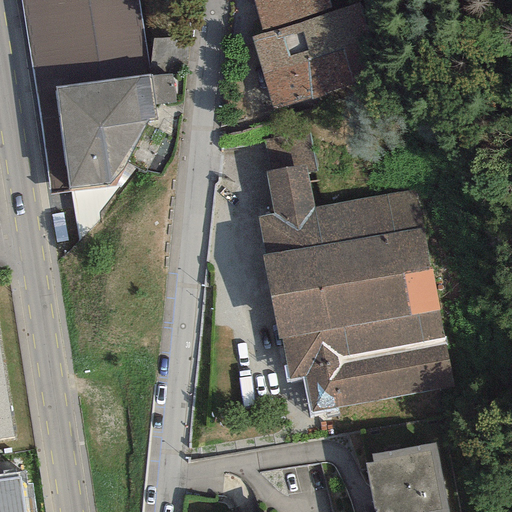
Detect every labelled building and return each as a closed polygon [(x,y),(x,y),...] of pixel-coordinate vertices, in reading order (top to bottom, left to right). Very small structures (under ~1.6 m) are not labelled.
[(18,0),(49,194),(68,192),(54,87),(148,75),(136,0),(18,0)] [(331,12),(326,0),(253,0),(264,34),(331,12)] [(249,38),(260,74),(313,57),(342,48),(369,39),(359,3),(331,12),(264,34),(249,38)] [(382,76),(369,39),(342,48),(313,57),(325,94),(382,76)] [(272,111),(325,94),(313,57),(260,74),(272,111)] [(148,75),(54,87),(68,192),(115,184),(128,161),(154,116),(148,75)] [(274,220),(259,223),(267,263),(261,264),(278,349),(282,348),(290,386),(305,384),(311,417),(455,389),(416,190),(315,210),(308,170),(266,178),(274,220)] [(0,352),(0,439),(13,438),(0,352)] [(372,462),(364,464),(373,511),(447,511),(434,443),(371,454),(372,462)] [(24,511),(20,478),(0,480),(0,511),(24,511)]
